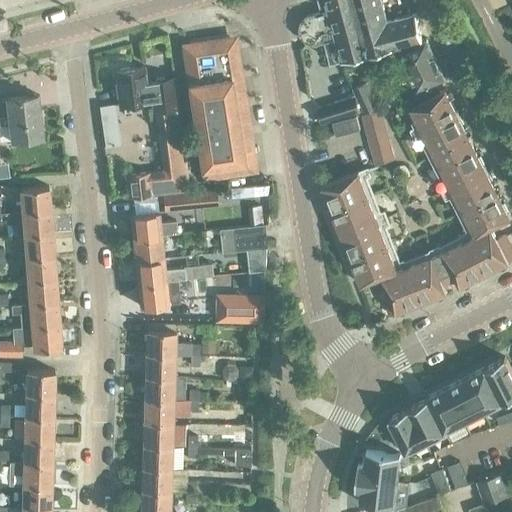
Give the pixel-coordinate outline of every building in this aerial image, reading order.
[(398,48),(424,40),(416,14),(387,21),(381,0),(317,0),(321,13),(308,17),(303,22),(301,29),(302,36),(307,42),(315,43),(328,40),(335,64),(342,62),(398,48)] [(230,43),(229,36),(189,42),(190,49),(183,50),(203,179),(257,170),(237,42),(230,43)] [(418,90),(435,83),(445,79),(426,39),(424,40),(398,48),(405,62),(418,90)] [(146,81),(144,65),(114,69),(119,105),(153,99),(150,81),(146,81)] [(419,103),(440,93),(435,83),(418,90),(414,91),(419,103)] [(363,113),(375,107),(365,84),(353,89),(363,113)] [(440,93),(419,103),(411,107),(476,234),(443,251),(444,252),(432,257),(432,256),(398,269),(359,171),(322,185),(361,285),(382,276),(396,312),(446,293),(445,289),(459,282),(461,286),(509,262),(491,228),(511,217),(446,89),(440,93)] [(0,116),(9,115),(12,140),(43,137),(38,94),(7,97),(7,101),(0,101),(0,116)] [(323,123),(356,113),(360,112),(355,96),(319,108),(323,123)] [(128,172),(131,197),(186,190),(176,104),(156,106),(163,168),(128,172)] [(375,164),(384,162),(395,159),(382,109),(361,114),(375,164)] [(336,136),(361,129),(357,115),(332,122),(336,136)] [(23,211),(51,209),(49,186),(21,188),(23,211)] [(233,197),(253,195),(253,186),(232,188),(233,197)] [(166,210),(218,204),(216,189),(164,195),(166,210)] [(25,235),(53,233),(51,209),(23,211),(25,235)] [(133,237),(161,234),(177,232),(176,219),(160,221),(159,210),(131,213),(133,237)] [(265,223),(233,227),(235,250),(255,248),(267,247),(267,240),(265,223)] [(27,256),(54,254),(53,233),(25,235),(27,256)] [(136,260),(164,257),(161,234),(133,237),(136,260)] [(29,280),(56,278),(54,254),(27,256),(29,280)] [(138,282),(166,280),(213,275),(212,262),(165,267),(164,257),(136,260),(138,282)] [(30,303),(58,300),(56,278),(29,280),(30,303)] [(166,280),(138,282),(140,306),(180,302),(179,290),(167,291),(166,280)] [(0,305),(9,305),(8,293),(0,294),(0,305)] [(221,299),(221,318),(253,319),(254,300),(221,299)] [(391,299),(384,301),(389,314),(396,311),(391,299)] [(32,326),(60,323),(58,300),(30,303),(32,326)] [(167,307),(167,316),(186,316),(186,307),(167,307)] [(216,309),(200,309),(200,317),(200,319),(215,320),(216,309)] [(60,323),(32,326),(13,327),(13,340),(0,340),(0,356),(22,356),(22,343),(34,342),(34,349),(62,347),(60,323)] [(175,353),(200,354),(200,344),(192,344),(192,342),(175,341),(175,330),(147,329),(146,352),(175,353)] [(217,339),(203,339),(203,351),(216,351),(217,339)] [(146,352),(146,376),(174,377),(175,353),(146,352)] [(191,354),(191,364),(199,364),(200,354),(191,354)] [(511,370),(505,357),(485,367),(503,401),(511,396),(511,370)] [(0,368),(11,369),(11,361),(0,360),(0,368)] [(224,367),(224,375),(228,378),(233,378),(237,375),(237,369),(235,364),(228,364),(224,367)] [(238,365),(238,379),(252,379),(252,366),(238,365)] [(485,367),(466,377),(484,411),(503,401),(485,367)] [(26,394),(54,394),(55,370),(27,369),(26,394)] [(146,376),(145,399),(184,400),(185,377),(174,377),(146,376)] [(447,387),(464,421),(484,411),(466,377),(447,387)] [(447,387),(428,397),(445,431),(464,421),(447,387)] [(190,390),(190,400),(205,400),(207,400),(207,392),(200,391),(200,390),(190,390)] [(53,416),(54,394),(26,394),(25,416),(53,416)] [(428,397),(409,406),(426,441),(445,431),(428,397)] [(184,400),(145,399),(144,421),(172,422),(172,414),(190,414),(190,411),(204,411),(205,400),(190,400),(184,400)] [(0,415),(10,416),(10,406),(1,406),(0,415)] [(388,417),(406,451),(426,441),(409,406),(388,417)] [(511,418),(509,413),(500,418),(504,425),(511,420),(511,418)] [(10,416),(0,415),(0,425),(9,425),(10,416)] [(53,439),(53,416),(25,416),(25,439),(53,439)] [(144,421),(143,445),(172,446),(172,422),(144,421)] [(187,435),(187,447),(194,447),(197,447),(198,435),(187,435)] [(80,437),(55,436),(53,481),(78,482),(80,437)] [(52,462),(53,439),(25,439),(24,461),(52,462)] [(171,468),(172,446),(143,445),(142,468),(171,468)] [(209,447),(197,447),(194,447),(187,447),(187,457),(197,457),(197,454),(235,454),(235,465),(251,466),(251,448),(209,447)] [(0,449),(0,460),(8,461),(8,450),(0,449)] [(363,463),(361,476),(400,480),(403,454),(371,450),(369,464),(363,463)] [(51,485),(52,462),(24,461),(23,485),(51,485)] [(170,491),(171,468),(142,468),(142,490),(170,491)] [(493,498),(505,494),(507,493),(511,490),(511,478),(509,470),(485,478),(493,498)] [(446,475),(437,479),(439,486),(449,482),(446,475)] [(379,504),(382,511),(393,511),(398,510),(397,506),(400,480),(361,476),(360,488),(366,489),(365,503),(379,504)] [(187,492),(196,492),(249,493),(249,484),(187,482),(187,492)] [(418,486),(420,493),(430,489),(427,482),(418,486)] [(449,482),(439,486),(442,493),(452,489),(449,482)] [(51,508),(51,485),(23,485),(23,507),(51,508)] [(420,493),(423,501),(433,497),(430,489),(420,493)] [(169,511),(170,491),(142,490),(140,511),(169,511)] [(195,502),(196,492),(187,492),(186,502),(195,502)] [(493,498),(484,501),(468,507),(470,511),(504,511),(511,509),(511,507),(507,493),(505,494),(493,498)] [(406,511),(426,511),(443,506),(439,495),(433,497),(423,501),(405,507),(406,511)]
